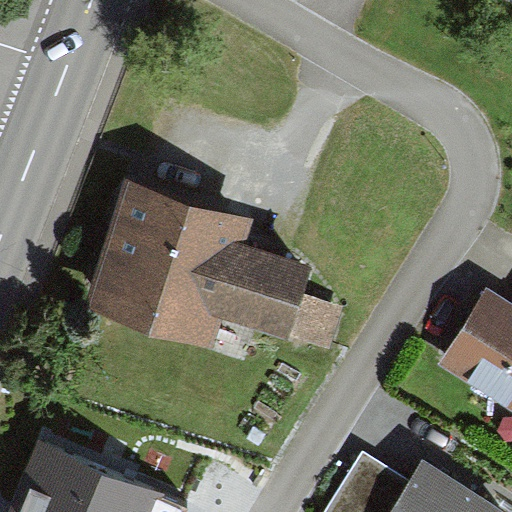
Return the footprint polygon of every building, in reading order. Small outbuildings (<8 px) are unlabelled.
[(511,0),(475,0),(475,6),(511,10),(511,0)] [(130,179),(91,302),(217,342),(225,318),(332,351),(348,304),(300,289),(309,261),(247,241),(254,218),(130,179)] [(511,297),(487,282),(437,364),(511,408),(511,297)] [(46,440),(14,511),(186,511),(190,504),(46,440)] [(511,511),(511,509),(426,455),(411,479),(365,450),(325,511),(511,511)]
